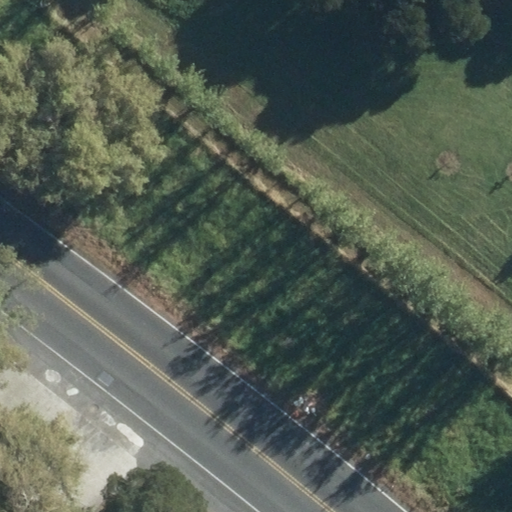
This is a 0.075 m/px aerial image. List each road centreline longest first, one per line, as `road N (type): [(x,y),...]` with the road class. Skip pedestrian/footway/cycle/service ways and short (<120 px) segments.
road 1 (secondary): [(364,511),(0,236)]
road 2 (track): [(0,387),(78,294)]
